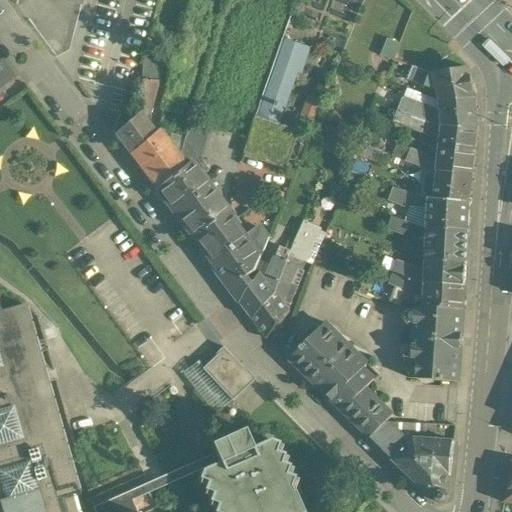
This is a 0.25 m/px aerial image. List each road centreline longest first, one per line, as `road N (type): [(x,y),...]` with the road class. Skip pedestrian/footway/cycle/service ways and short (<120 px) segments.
road 1 (residential): [(419,511),(228,318),(0,15)]
road 2 (tertiary): [(474,511),(504,155)]
